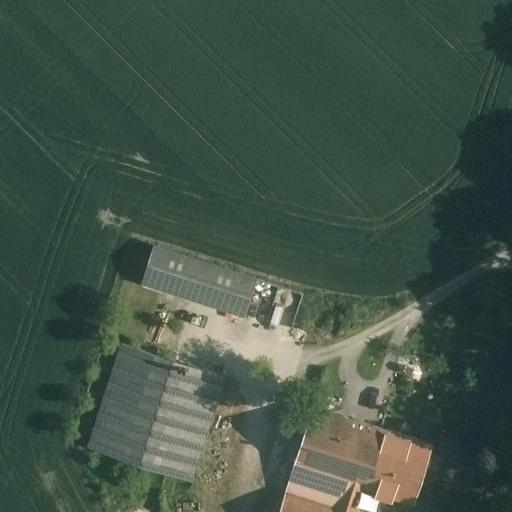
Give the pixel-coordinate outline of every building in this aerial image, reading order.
[(150,244),(140,285),(245,312),(256,272),(150,244)] [(299,305),(301,291),(287,289),(285,303),(299,305)] [(91,446),(190,478),(223,376),(124,344),(91,446)] [(360,511),(368,487),(386,430),(313,406),(279,511),(360,511)] [(414,501),(432,443),(386,430),(368,487),(414,501)]
